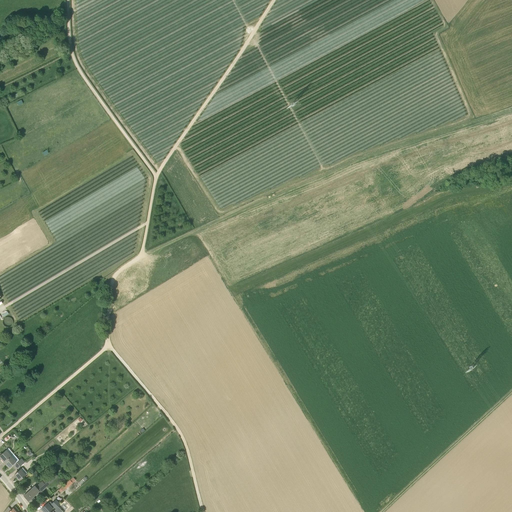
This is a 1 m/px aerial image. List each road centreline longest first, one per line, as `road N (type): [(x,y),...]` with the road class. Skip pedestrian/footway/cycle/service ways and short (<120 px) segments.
road 1 (track): [(511,106),(342,165),(141,255)]
road 2 (track): [(155,176),(273,0)]
road 3 (track): [(67,0),(72,57),(155,176)]
road 4 (track): [(106,342),(179,431),(203,511)]
road 5 (track): [(381,511),(511,391)]
road 6 (track): [(106,342),(0,438)]
